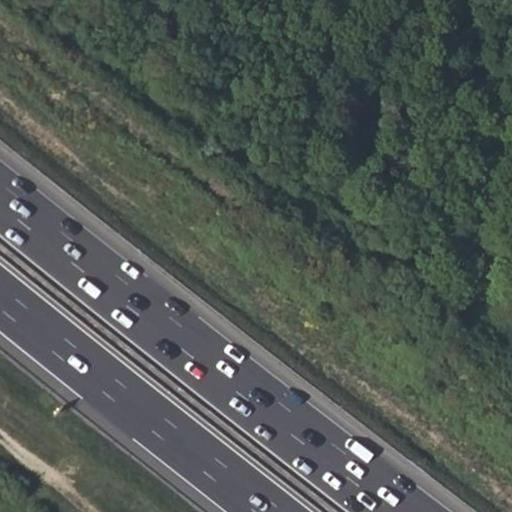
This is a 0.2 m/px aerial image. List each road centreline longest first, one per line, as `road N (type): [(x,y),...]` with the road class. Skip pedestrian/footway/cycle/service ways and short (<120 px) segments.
road 1 (trunk): [(409,511),(0,194)]
road 2 (trunk): [(0,311),(252,511)]
